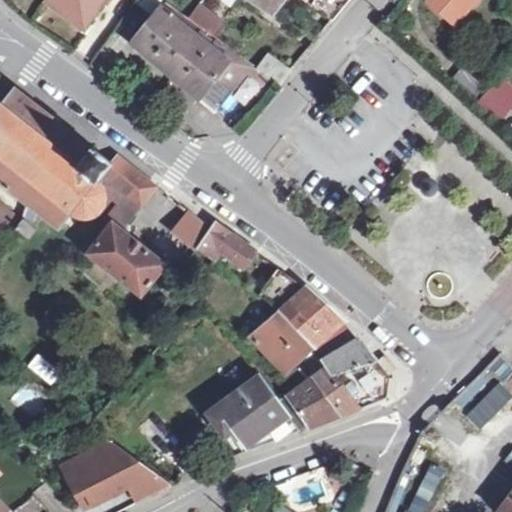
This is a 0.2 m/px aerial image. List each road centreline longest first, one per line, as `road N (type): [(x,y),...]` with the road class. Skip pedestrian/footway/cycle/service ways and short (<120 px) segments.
road 1 (tertiary): [(228,183),(448,368)]
road 2 (tertiary): [(0,35),(228,183)]
road 3 (tertiary): [(166,511),(328,445),(371,434),(402,441)]
road 4 (residential): [(228,183),(375,0)]
